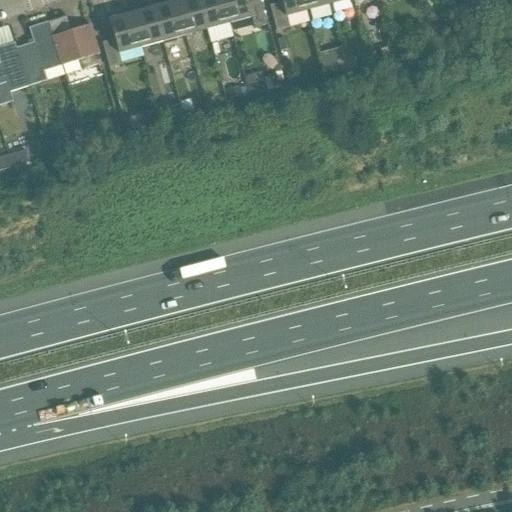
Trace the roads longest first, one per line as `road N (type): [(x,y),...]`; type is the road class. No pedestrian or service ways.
road 1 (motorway): [(511,209),(0,341)]
road 2 (motorway): [(18,406),(511,281)]
road 3 (motorway): [(18,406),(256,389),(511,333)]
